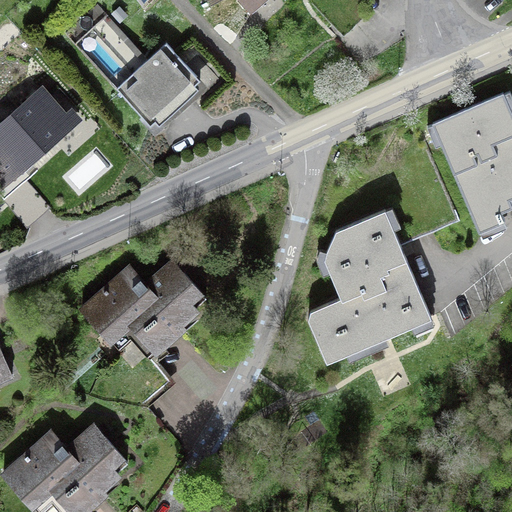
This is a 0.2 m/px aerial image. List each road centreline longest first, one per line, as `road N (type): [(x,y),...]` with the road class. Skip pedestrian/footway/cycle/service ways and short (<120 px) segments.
road 1 (residential): [(168,511),(225,415),(286,277),(307,170),(304,134)]
road 2 (tertiary): [(304,134),(0,269)]
road 3 (tertiary): [(456,66),(304,134)]
